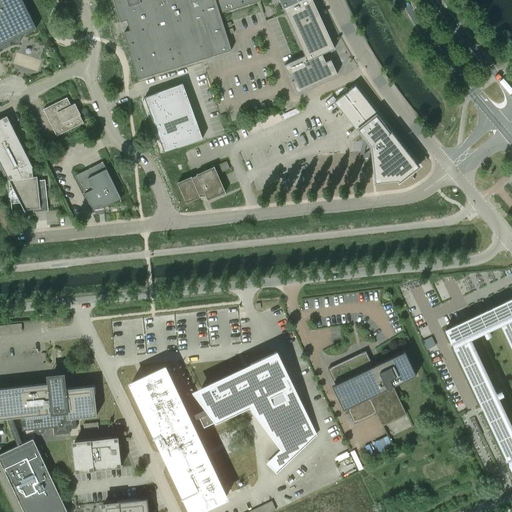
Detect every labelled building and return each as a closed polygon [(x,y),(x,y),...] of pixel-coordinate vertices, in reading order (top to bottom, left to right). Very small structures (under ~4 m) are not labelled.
[(0,0),(0,46),(11,41),(19,44),(22,36),(36,29),(21,0),(0,0)] [(113,0),(120,22),(126,20),(130,31),(123,33),(138,79),(203,59),(231,50),(223,25),(219,14),(262,0),(279,0),(305,56),(297,60),(284,65),(289,76),(291,75),(294,81),(291,82),(296,93),(319,83),(337,74),(330,60),(325,63),(321,55),(334,49),(311,0),(113,0)] [(144,97),(149,111),(187,97),(182,84),(144,97)] [(396,139),(391,132),(389,133),(383,125),(385,124),(355,86),(334,102),(364,140),(364,139),(371,148),(370,148),(371,150),(375,183),(398,180),(399,181),(399,182),(405,178),(404,178),(409,174),(410,174),(410,173),(415,170),(416,169),(415,168),(415,169),(413,166),(416,164),(414,162),(414,161),(413,160),(413,161),(409,156),(410,156),(409,155),(405,150),(404,149),(400,145),(401,144),(400,143),(400,144),(396,139)] [(154,125),(192,111),(187,97),(149,111),(154,125)] [(67,98),(43,110),(56,136),(83,123),(76,108),(75,108),(75,107),(73,106),(71,107),(67,98)] [(197,124),(192,111),(154,125),(159,138),(197,124)] [(32,167),(6,116),(0,119),(0,163),(8,180),(24,212),(25,212),(24,210),(40,208),(39,204),(47,204),(45,180),(37,181),(36,177),(33,177),(32,167)] [(164,152),(202,138),(197,124),(159,138),(164,152)] [(75,176),(91,208),(92,211),(101,206),(102,208),(120,199),(102,162),(75,176)] [(226,162),(218,165),(222,172),(229,169),(226,162)] [(204,193),(205,196),(207,200),(208,200),(207,199),(224,192),(224,193),(225,193),(214,167),(213,167),(213,168),(197,175),(196,174),(196,175),(196,176),(191,178),(191,177),(190,177),(191,178),(178,184),(177,183),(186,203),(186,202),(199,196),(199,198),(200,197),(199,195),(204,193)] [(511,291),(441,328),(484,412),(511,466),(511,291)] [(362,292),(304,298),(305,307),(363,301),(362,292)] [(2,327),(0,327),(0,329),(1,334),(23,332),(22,325),(2,327)] [(355,357),(354,356),(328,369),(335,384),(332,386),(337,397),(338,397),(340,402),(343,410),(347,408),(352,421),(353,420),(353,419),(375,409),(380,421),(381,420),(381,419),(403,409),(403,410),(404,409),(393,386),(416,375),(405,351),(373,366),(372,364),(371,364),(365,353),(355,357)] [(165,368),(131,384),(154,433),(155,433),(157,436),(156,437),(167,460),(168,460),(170,463),(169,464),(191,511),(195,511),(226,498),(217,478),(201,444),(195,432),(190,421),(199,417),(204,427),(245,408),(257,402),(259,401),(261,404),(282,450),(274,458),(283,466),(315,434),(277,352),(250,365),(251,368),(243,372),(241,369),(201,388),(210,407),(188,417),(165,368)] [(22,444),(12,418),(20,417),(22,431),(35,430),(35,431),(35,432),(36,432),(37,433),(37,434),(38,434),(39,434),(40,434),(41,434),(42,434),(43,433),(44,433),(44,432),(45,431),(45,430),(45,429),(53,428),(54,435),(70,433),(69,429),(76,428),(75,418),(97,416),(94,386),(65,389),(64,378),(48,380),(49,383),(0,388),(0,418),(7,418),(17,446),(0,454),(0,461),(23,511),(67,511),(33,439),(22,444)] [(86,438),(98,437),(98,429),(86,430),(86,438)] [(377,450),(389,444),(385,435),(373,441),(377,450)] [(88,441),(74,443),(77,471),(91,469),(91,470),(121,467),(118,437),(88,440),(88,441)] [(148,511),(147,499),(117,502),(117,503),(103,504),(103,511),(148,511)] [(271,501),(249,511),(273,511),(275,511),(271,501)]
